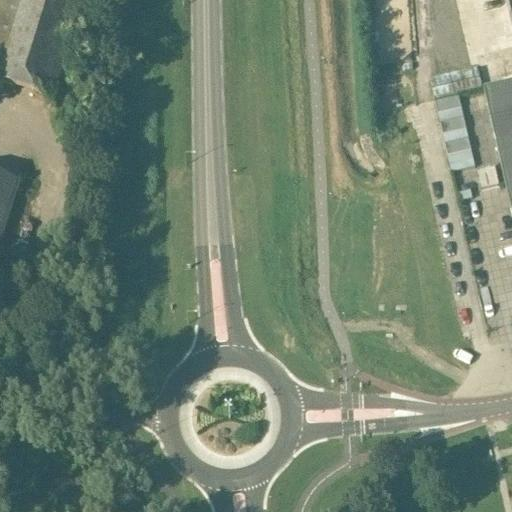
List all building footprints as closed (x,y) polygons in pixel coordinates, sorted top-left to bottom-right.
[(0,0),(0,83),(53,101),(84,0),(0,0)] [(511,218),(511,85),(483,92),(511,218)] [(461,110),(459,100),(434,105),(437,115),(461,110)] [(439,126),(442,137),(466,131),(463,121),(439,126)] [(471,152),(468,140),(444,146),(446,158),(471,152)] [(0,258),(0,248),(20,183),(0,176),(0,266),(3,259),(0,258)]
